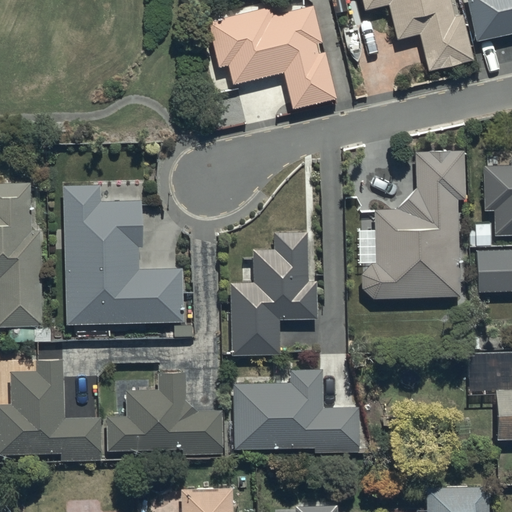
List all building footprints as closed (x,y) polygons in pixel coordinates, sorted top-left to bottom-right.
[(419,70),(467,58),(456,14),(448,16),(443,0),(355,0),(358,11),(381,5),(389,40),(410,35),(419,70)] [(511,0),(458,0),(468,44),(511,34),(511,0)] [(266,8),(201,23),(211,68),(221,65),(225,85),(275,73),(284,110),(329,99),(318,53),(313,54),(311,45),(315,44),(306,5),(267,15),(266,8)] [(456,151),(409,152),(409,188),(397,200),(392,210),(367,210),(367,229),(352,229),(352,264),(363,264),(354,276),(355,290),(366,298),(452,296),(450,199),(457,199),(456,151)] [(509,164),(475,165),(476,211),(487,211),(488,234),(511,233),(511,156),(509,156),(509,164)] [(23,184),(0,184),(0,326),(2,326),(3,344),(45,342),(45,327),(35,327),(32,233),(25,233),(23,184)] [(93,186),(55,187),(60,327),(177,322),(175,267),(135,269),(132,201),(93,202),(93,186)] [(302,232),(268,232),(268,249),(245,249),(245,283),(222,283),(222,355),(273,355),(273,320),(310,320),(310,281),(302,281),(302,232)] [(509,249),(469,251),(471,294),(511,292),(509,249)] [(0,402),(0,453),(53,453),(53,462),(94,462),(94,419),(56,418),(56,359),(30,359),(30,370),(4,370),(4,403),(0,402)] [(225,386),(226,450),(306,448),(306,454),(351,454),(350,408),(314,408),(313,369),(285,369),(285,385),(225,386)] [(100,416),(100,451),(175,448),(175,454),(217,453),(216,411),(189,412),(178,403),(178,374),(151,374),(151,389),(120,390),(120,415),(100,416)] [(511,390),(487,391),(489,439),(511,438),(511,390)] [(482,511),(482,487),(419,489),(419,511),(482,511)] [(225,511),(225,490),(175,491),(175,511),(225,511)]
